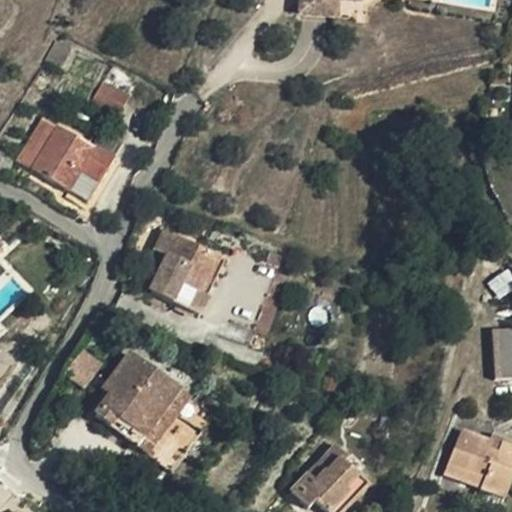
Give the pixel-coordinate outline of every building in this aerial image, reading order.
[(324,11),(324,0),(286,0),(286,8),(324,11)] [(134,74),(112,65),(103,81),(129,96),(134,74)] [(129,96),(103,81),(91,100),(118,116),(129,96)] [(19,159),(33,168),(59,126),(45,117),(19,159)] [(59,126),(33,168),(87,202),(113,160),(59,126)] [(163,264),(176,237),(164,231),(151,258),(163,264)] [(219,257),(176,237),(163,264),(150,293),(199,316),(207,297),(201,295),(219,257)] [(225,260),(219,257),(201,295),(207,297),(225,260)] [(511,378),(511,327),(492,329),(495,379),(511,378)] [(110,396),(103,391),(98,398),(103,403),(95,415),(110,426),(116,417),(133,430),(126,438),(138,447),(180,390),(131,353),(108,385),(114,389),(110,396)] [(108,385),(103,391),(110,396),(114,389),(108,385)] [(116,417),(110,426),(126,438),(133,430),(116,417)] [(490,441),(489,440),(461,429),(448,463),(484,478),(480,488),(505,498),(511,480),(511,448),(510,448),(501,444),(497,452),(488,448),(490,441)] [(511,441),(491,434),(489,440),(490,441),(488,448),(497,452),(501,444),(510,448),(511,442),(511,441)] [(310,511),(317,506),(324,511),(333,511),(351,494),(346,490),(359,476),(347,465),(351,459),(336,447),(292,497),(308,511),(310,511)] [(484,478),(448,463),(444,473),(480,488),(484,478)] [(351,494),(333,511),(347,511),(370,486),(359,476),(346,490),(351,494)]
